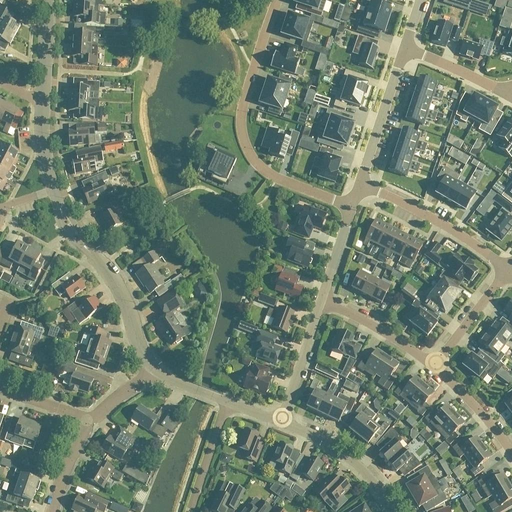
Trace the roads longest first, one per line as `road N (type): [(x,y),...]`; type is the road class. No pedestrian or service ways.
road 1 (residential): [(351,206),(261,171),(245,147),(239,117),(277,0)]
road 2 (residential): [(152,372),(97,264),(67,232),(52,191)]
road 3 (residential): [(507,271),(463,238),(359,184)]
road 4 (residential): [(391,511),(359,470),(280,422)]
road 5 (residential): [(359,184),(404,49)]
road 6 (residential): [(319,301),(432,366)]
road 7 (residential): [(280,422),(319,301)]
road 8 (residential): [(432,366),(507,271)]
road 9 (residential): [(432,366),(511,457)]
